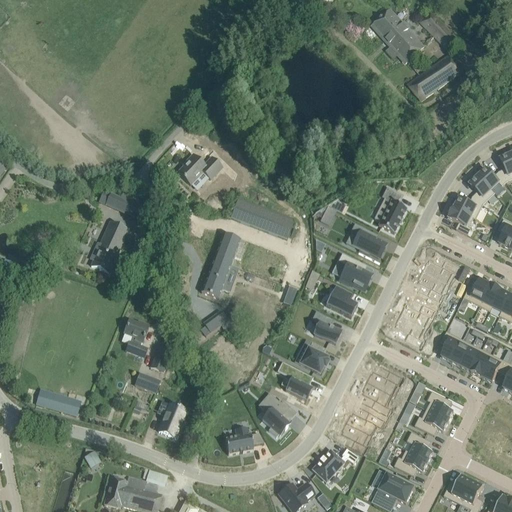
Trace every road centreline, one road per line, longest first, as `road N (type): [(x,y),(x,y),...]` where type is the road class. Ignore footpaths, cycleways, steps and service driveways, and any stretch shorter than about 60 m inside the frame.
road 1 (residential): [(190,472),(207,393),(161,292),(159,254),(170,209),(138,177)]
road 2 (unknown): [(224,81),(278,156),(309,170),(374,158),(452,115)]
road 3 (tertiary): [(364,340),(313,435),(288,461),(238,478),(190,472)]
road 4 (residential): [(138,177),(275,23),(263,0)]
road 5 (residential): [(364,340),(474,400),(446,458)]
road 6 (tertiary): [(190,472),(15,412)]
road 7 (residential): [(138,177),(55,186),(0,145)]
road 8 (tertiary): [(511,127),(459,161),(421,226)]
road 9 (tertiary): [(421,226),(364,340)]
road 10 (unknown): [(170,209),(290,251)]
